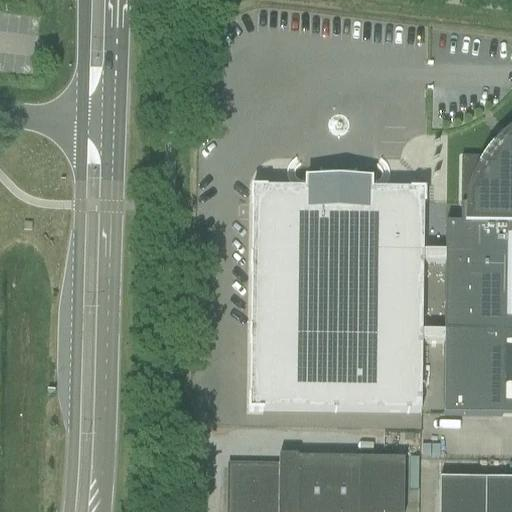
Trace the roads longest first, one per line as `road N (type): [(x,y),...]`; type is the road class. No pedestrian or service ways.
road 1 (unknown): [(511,73),(279,64),(255,76),(237,119),(222,388)]
road 2 (secondary): [(85,0),(67,511)]
road 3 (secondary): [(99,511),(116,0)]
